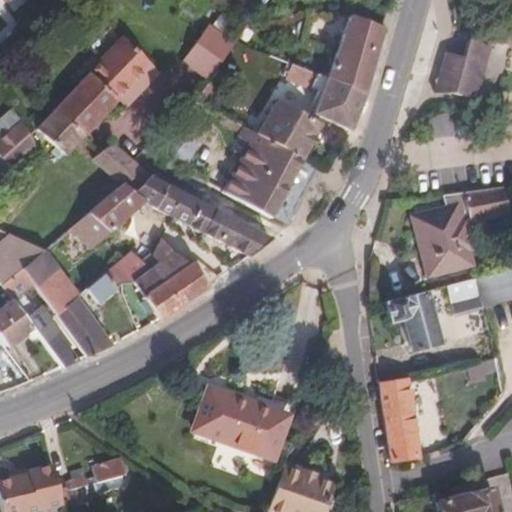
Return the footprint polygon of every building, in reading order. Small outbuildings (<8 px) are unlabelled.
[(364,94),(382,29),(349,16),(326,77),(364,94)] [(182,61),(208,80),(233,45),(207,26),(182,61)] [(123,38),(54,110),(81,137),(116,100),(150,65),(123,38)] [(349,131),(364,94),(326,77),(314,74),(269,56),(263,70),(311,89),(314,81),(323,85),(312,115),(349,131)] [(158,72),(150,65),(116,100),(124,107),(158,72)] [(194,101),(203,106),(204,107),(205,107),(228,76),(217,69),(194,101)] [(194,101),(159,160),(169,165),(204,107),(203,106),(194,101)] [(256,134),(303,160),(321,124),(276,101),(256,134)] [(54,110),(35,129),(54,148),(64,156),(81,137),(54,110)] [(21,121),(15,126),(35,148),(30,135),(21,121)] [(15,126),(0,139),(0,158),(10,170),(35,148),(15,126)] [(220,192),(271,219),(303,160),(256,134),(244,128),(239,138),(249,144),(220,192)] [(92,160),(116,181),(134,163),(110,144),(92,160)] [(62,154),(54,148),(50,152),(57,159),(62,154)] [(191,156),(183,173),(197,180),(205,163),(191,156)] [(116,181),(120,185),(132,194),(150,177),(134,163),(116,181)] [(151,207),(154,209),(165,185),(151,178),(150,177),(132,194),(120,185),(86,214),(109,233),(138,207),(148,212),(151,207)] [(154,209),(171,218),(202,234),(212,209),(165,185),(154,209)] [(507,211),(502,189),(442,197),(445,209),(412,217),(427,276),(470,265),(466,250),(472,248),(465,222),(507,211)] [(212,209),(202,234),(248,257),(269,241),(212,209)] [(86,214),(67,230),(91,251),(109,233),(86,214)] [(9,235),(0,243),(0,286),(19,270),(41,252),(42,251),(9,235)] [(162,282),(188,265),(171,253),(160,239),(151,257),(157,264),(152,268),(162,282)] [(149,270),(152,268),(157,264),(151,257),(144,251),(137,259),(149,270)] [(59,274),(56,269),(52,265),(41,252),(19,270),(31,286),(36,292),(59,274)] [(204,288),(196,277),(188,265),(162,282),(152,268),(149,270),(137,259),(130,253),(110,270),(121,285),(133,284),(144,299),(146,302),(158,320),(204,288)] [(511,268),(474,279),(481,308),(511,299),(511,268)] [(22,296),(31,286),(19,270),(0,286),(0,288),(11,302),(30,327),(59,369),(76,361),(56,334),(58,332),(40,307),(35,312),(22,296)] [(97,305),(121,285),(110,270),(103,275),(85,290),(97,305)] [(204,272),(196,277),(204,288),(212,283),(204,272)] [(36,292),(54,316),(75,298),(77,297),(59,274),(36,292)] [(481,308),(474,279),(445,287),(453,315),(481,308)] [(437,345),(423,292),(383,302),(388,325),(402,321),(411,351),(437,345)] [(84,358),(110,347),(75,298),(54,316),(84,358)] [(152,312),(146,302),(144,299),(136,305),(145,317),(152,312)] [(30,327),(11,302),(0,309),(0,342),(3,347),(30,327)] [(405,380),(378,384),(390,462),(417,458),(405,380)] [(254,452),(272,458),(286,417),(290,405),(288,405),(289,402),(275,397),(270,411),(207,389),(193,430),(254,452)] [(268,468),(272,458),(254,452),(251,462),(268,468)] [(71,481),(62,483),(64,490),(95,482),(96,490),(122,484),(121,476),(124,475),(120,460),(91,468),(93,478),(84,479),(71,481)] [(301,470),(284,463),(267,511),(324,511),(329,499),(334,485),(300,474),(301,470)] [(59,496),(56,482),(51,465),(27,470),(28,473),(0,480),(0,511),(23,511),(60,501),(59,496)] [(69,472),(71,481),(84,479),(83,470),(69,472)] [(301,470),(300,474),(314,478),(315,474),(301,470)] [(62,481),(56,482),(59,496),(65,495),(64,490),(62,483),(62,481)] [(64,490),(65,495),(67,499),(74,498),(76,505),(92,500),(89,493),(96,490),(95,482),(64,490)] [(496,511),(490,489),(436,503),(438,511),(496,511)] [(330,511),(335,501),(329,499),(324,511),(330,511)]
